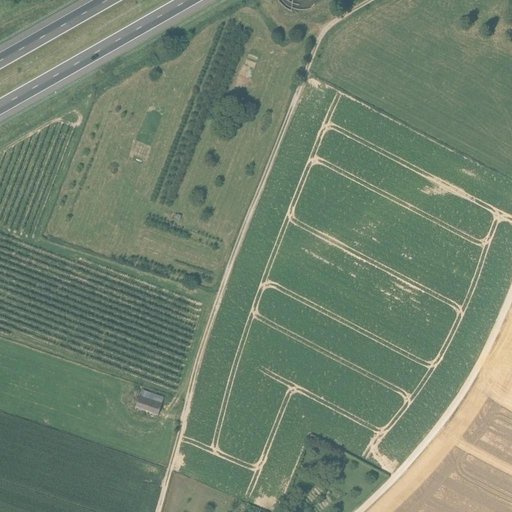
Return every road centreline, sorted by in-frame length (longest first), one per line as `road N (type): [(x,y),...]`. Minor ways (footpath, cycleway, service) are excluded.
road 1 (track): [(156,511),(217,296),(315,46),(330,24),(371,0)]
road 2 (track): [(511,295),(439,428),(357,511)]
road 3 (motorway): [(0,107),(186,0)]
road 4 (motorway): [(105,0),(0,60)]
